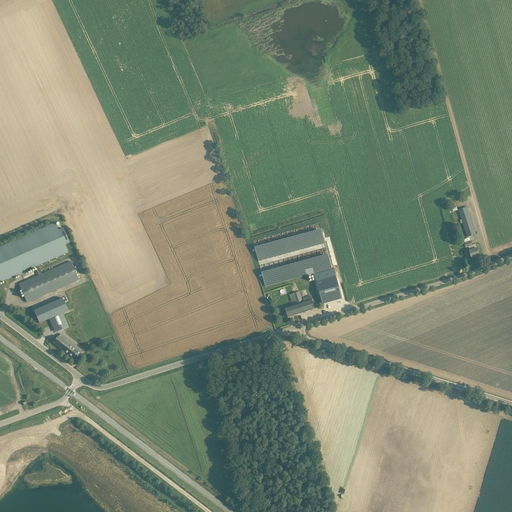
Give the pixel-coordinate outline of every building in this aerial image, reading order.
[(476,234),(467,207),(458,210),(467,237),(476,234)] [(78,280),(78,278),(71,263),(70,262),(42,274),(40,270),(38,265),(68,252),(65,245),(69,242),(63,228),(58,230),(55,223),(0,246),(0,281),(14,276),(35,267),(39,275),(23,282),(19,284),(27,302),(31,300),(78,280)] [(322,231),(255,249),(259,261),(325,243),(322,231)] [(471,257),(479,255),(476,244),(473,245),(471,241),(464,243),(466,248),(468,247),(469,250),(471,257)] [(332,268),(329,256),(262,274),(265,287),(332,268)] [(334,269),(315,275),(323,304),(342,299),(334,269)] [(293,294),(296,304),(285,308),(288,317),(315,309),(312,299),(308,300),(307,297),(303,298),(304,301),(303,301),(299,292),(293,294)] [(62,297),(33,310),(39,322),(49,317),(55,330),(67,325),(61,312),(67,310),(62,297)] [(78,347),(61,334),(58,337),(57,336),(53,342),(76,360),(81,354),(75,350),(78,347)]
